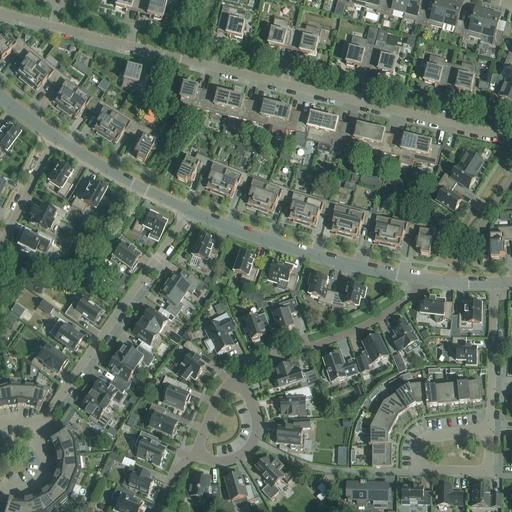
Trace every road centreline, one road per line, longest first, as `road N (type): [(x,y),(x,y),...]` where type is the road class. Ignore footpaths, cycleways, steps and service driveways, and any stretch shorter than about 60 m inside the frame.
road 1 (residential): [(511,138),(0,13)]
road 2 (residential): [(188,210),(39,424)]
road 3 (residential): [(188,210),(311,254),(438,281)]
road 4 (residential): [(438,281),(361,326),(234,378)]
road 5 (residential): [(488,471),(427,470),(418,463),(418,445),(430,435),(489,428)]
road 6 (residential): [(54,136),(188,210)]
road 7 (residential): [(495,283),(489,428)]
road 8 (residential): [(234,378),(254,414),(253,440),(221,461),(196,450)]
road 9 (residential): [(511,175),(438,281)]
road 10 (residential): [(0,245),(54,136)]
